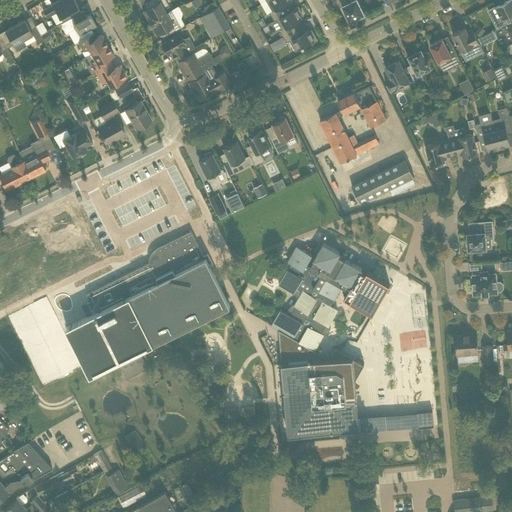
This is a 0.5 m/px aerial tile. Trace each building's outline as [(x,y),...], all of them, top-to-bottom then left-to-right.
[(59,16),(63,22),(81,12),(77,6),(78,6),(74,0),(59,0),(52,4),(52,5),(43,10),(47,17),(56,12),(59,17),(59,16)] [(143,10),(149,22),(166,13),(163,7),(168,4),(165,0),(150,0),(153,4),(143,10)] [(268,0),(262,4),(262,5),(267,2),(273,11),(270,12),(274,20),(290,10),(293,9),(289,2),(292,0),(268,0)] [(357,19),(356,17),(364,13),(357,0),(352,0),(347,3),(345,0),(335,0),(340,7),(343,6),(349,18),(347,19),(349,23),(357,19)] [(511,20),(511,0),(507,0),(505,1),(503,1),(499,2),(498,5),(495,6),(502,18),(499,19),(499,21),(501,26),(511,20)] [(218,33),(229,27),(217,6),(206,13),(218,33)] [(293,9),(290,10),(274,20),(275,20),(277,19),(283,29),(281,30),(284,35),(300,26),(303,25),(300,19),(302,18),(300,13),(302,12),(298,6),(293,9)] [(79,35),(96,25),(90,14),(86,16),(83,10),(81,12),(63,22),(60,24),(66,34),(75,28),(79,35)] [(181,27),(171,10),(166,13),(149,22),(156,34),(166,28),(170,34),(181,27)] [(24,19),(14,24),(23,39),(32,34),(35,38),(40,35),(36,26),(30,29),(24,19)] [(10,40),(4,44),(7,48),(8,47),(13,44),(13,45),(23,39),(14,24),(5,30),(10,40)] [(308,43),(309,44),(318,39),(313,32),(311,33),(308,28),(306,30),(303,25),(300,26),(284,35),(287,42),(289,40),(295,50),(308,43)] [(485,31),(479,25),(474,31),(480,36),(485,31)] [(452,33),(461,51),(462,50),(462,52),(480,44),(472,29),(467,31),(465,27),(452,33)] [(93,32),(78,41),(84,51),(82,52),(85,57),(88,56),(91,54),(107,45),(101,34),(96,37),(93,32)] [(189,37),(182,39),(179,33),(161,43),(167,53),(169,51),(173,59),(195,47),(189,37)] [(443,38),(430,45),(444,71),(461,63),(452,44),(447,47),(443,38)] [(0,51),(1,51),(5,57),(11,54),(8,47),(7,48),(4,44),(0,46),(0,51)] [(111,57),(113,55),(107,45),(91,54),(88,56),(85,57),(83,59),(92,74),(96,72),(107,66),(114,62),(111,57)] [(409,55),(413,63),(407,66),(416,83),(424,79),(421,72),(430,67),(427,61),(428,61),(427,59),(427,60),(421,49),(409,55)] [(187,79),(215,63),(209,51),(196,59),(193,53),(179,61),(184,70),(182,71),(187,79)] [(57,62),(64,58),(60,52),(53,56),(57,62)] [(385,67),(390,78),(385,80),(391,92),(399,88),(398,86),(409,81),(399,60),(385,67)] [(126,75),(126,72),(124,71),(120,65),(110,71),(107,66),(96,72),(102,83),(106,80),(109,86),(127,76),(126,75)] [(507,76),(502,66),(494,70),(499,80),(507,76)] [(495,76),(491,68),(481,72),(486,81),(495,76)] [(237,71),(230,75),(233,80),(240,76),(237,71)] [(229,83),(223,73),(213,78),(215,82),(210,85),(204,74),(189,83),(193,91),(195,90),(200,99),(214,91),(213,91),(218,88),(219,88),(229,83)] [(73,77),(67,81),(70,86),(76,82),(76,81),(73,77)] [(460,82),(464,92),(473,89),(469,78),(460,82)] [(133,89),(129,81),(109,92),(113,100),(133,89)] [(342,109),(320,120),(341,162),(379,143),(375,134),(358,143),(354,134),(348,136),(338,116),(360,105),(354,92),(338,100),(342,109)] [(80,124),(89,119),(75,94),(66,99),(80,124)] [(101,115),(93,119),(106,142),(117,136),(118,137),(125,133),(116,117),(115,118),(112,113),(118,110),(113,100),(98,109),(101,115)] [(136,129),(149,121),(145,113),(147,112),(140,101),(125,109),(136,129)] [(370,127),(386,119),(377,101),(361,109),(370,127)] [(495,130),(499,147),(511,144),(508,133),(511,132),(511,126),(509,115),(507,107),(498,109),(501,122),(500,122),(501,128),(495,130)] [(434,125),(440,124),(436,112),(424,116),(425,121),(432,119),(434,125)] [(291,147),(286,137),(294,134),(285,117),(284,117),(282,116),(279,118),(278,120),(273,123),(273,125),(266,128),(278,153),(291,147)] [(34,128),(38,137),(47,132),(40,118),(36,120),(39,125),(34,128)] [(485,126),(484,122),(475,124),(480,141),(485,139),(488,150),(499,147),(495,130),(489,131),(488,125),(485,126)] [(92,142),(84,129),(77,133),(76,132),(63,140),(73,157),(86,149),(85,146),(92,142)] [(259,157),(262,156),(260,151),(269,146),(261,129),(252,133),(252,134),(248,136),(256,152),(249,155),(254,165),(261,161),(259,157)] [(449,138),(453,155),(462,152),(463,156),(477,153),(473,134),(466,136),(465,134),(449,138)] [(433,144),(426,146),(431,165),(445,161),(444,157),(453,155),(449,138),(433,143),(433,144)] [(245,158),(237,141),(223,147),(226,152),(219,155),(229,175),(240,169),(241,167),(238,161),(245,158)] [(43,145),(21,155),(27,166),(26,166),(31,176),(45,169),(41,162),(50,158),(43,145)] [(215,173),(221,170),(213,152),(212,153),(211,151),(204,155),(205,156),(201,158),(201,159),(199,160),(204,170),(214,189),(222,186),(215,173)] [(0,182),(2,182),(6,189),(31,176),(26,166),(27,166),(21,155),(17,157),(16,155),(13,154),(8,157),(7,160),(8,163),(0,167),(0,182)] [(351,185),(360,203),(414,177),(405,159),(351,185)] [(283,178),(272,183),(276,190),(286,185),(283,178)] [(258,197),(267,193),(263,183),(254,187),(258,197)] [(226,209),(218,192),(209,196),(218,213),(226,209)] [(60,218),(63,224),(68,234),(68,233),(76,229),(81,238),(84,243),(85,242),(92,256),(101,251),(83,214),(76,217),(73,211),(60,218)] [(485,250),(484,248),(491,247),(491,238),(494,238),(492,220),(478,221),(479,228),(480,228),(481,231),(467,232),(468,241),(466,241),(467,247),(468,247),(468,249),(476,249),(477,251),(485,250)] [(73,242),(68,233),(68,234),(63,224),(57,227),(54,221),(41,227),(49,243),(57,239),(62,247),(65,252),(66,252),(73,265),(82,260),(73,242)] [(90,375),(230,305),(210,266),(213,264),(208,254),(204,255),(191,230),(156,248),(161,257),(86,293),(90,301),(87,302),(93,313),(66,327),(90,375)] [(32,233),(19,240),(27,255),(35,251),(39,260),(40,260),(42,265),(44,264),(50,277),(59,273),(41,236),(35,239),(32,233)] [(27,255),(19,240),(1,248),(9,264),(16,261),(19,268),(22,267),(22,268),(29,282),(38,278),(31,264),(27,255)] [(361,271),(362,269),(345,259),(338,256),(340,252),(323,243),(314,259),(314,260),(312,263),(309,260),(312,255),(297,246),(288,261),(291,263),(288,269),(288,268),(279,284),(294,293),(297,288),(302,291),(294,305),(296,306),(291,315),(280,309),(271,325),(315,350),(324,334),(322,333),(327,324),(329,325),(338,309),(331,305),(342,286),(348,290),(345,295),(351,298),(349,302),(372,315),(390,284),(367,271),(365,273),(361,271)] [(0,268),(9,264),(1,248),(0,248),(0,295),(3,301),(12,296),(5,283),(7,282),(4,277),(5,277),(0,268)] [(488,271),(480,272),(480,274),(472,275),(473,294),(482,293),(482,295),(489,294),(489,293),(497,292),(497,291),(501,290),(503,287),(503,283),(500,281),(496,281),(496,273),(488,274),(488,271)] [(237,375),(259,365),(239,319),(216,329),(237,375)] [(465,354),(478,353),(477,332),(467,333),(467,334),(456,335),(457,352),(465,351),(465,354)] [(484,362),(493,362),(492,345),(483,346),(484,362)] [(135,360),(121,367),(126,376),(139,369),(135,360)] [(434,425),(432,410),(418,411),(419,426),(434,425)] [(0,452),(12,442),(4,434),(0,429),(5,425),(0,419),(0,452)] [(9,429),(5,425),(0,429),(4,434),(9,429)] [(126,435),(134,449),(143,444),(135,430),(126,435)] [(0,499),(17,485),(19,487),(27,481),(28,483),(33,479),(52,468),(29,441),(0,458),(0,499)] [(442,445),(443,468),(455,468),(454,445),(442,445)] [(104,471),(111,467),(102,450),(93,455),(95,458),(96,457),(104,471)] [(71,477),(71,475),(78,472),(76,468),(69,471),(68,471),(57,477),(60,483),(71,477)] [(110,473),(119,490),(128,486),(119,468),(110,473)] [(50,479),(36,487),(40,495),(54,487),(50,479)] [(190,491),(185,482),(179,485),(184,494),(190,491)] [(141,485),(116,497),(122,508),(147,496),(141,485)] [(176,511),(164,491),(128,511),(176,511)] [(16,498),(2,510),(3,511),(36,511),(45,505),(37,495),(30,501),(33,504),(27,509),(23,505),(28,500),(23,494),(16,498)] [(491,496),(478,498),(479,511),(493,510),(491,496)] [(466,511),(465,500),(453,501),(454,511),(466,511)]
